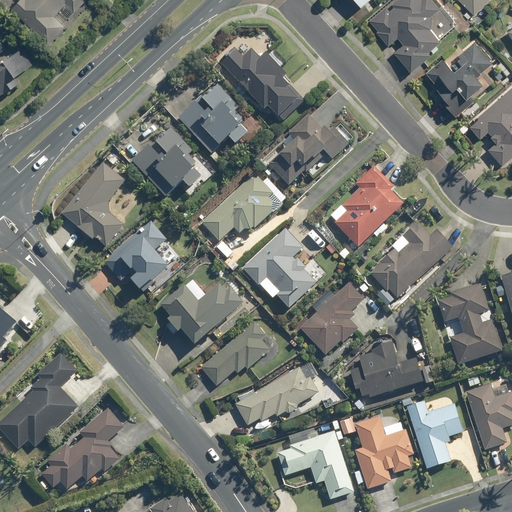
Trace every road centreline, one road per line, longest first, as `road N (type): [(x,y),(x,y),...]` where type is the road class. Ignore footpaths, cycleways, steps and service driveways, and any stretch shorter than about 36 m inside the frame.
road 1 (tertiary): [(60,281),(247,511)]
road 2 (secondary): [(217,0),(6,197)]
road 3 (residential): [(511,209),(468,196),(327,43)]
road 4 (secondary): [(0,164),(174,0)]
